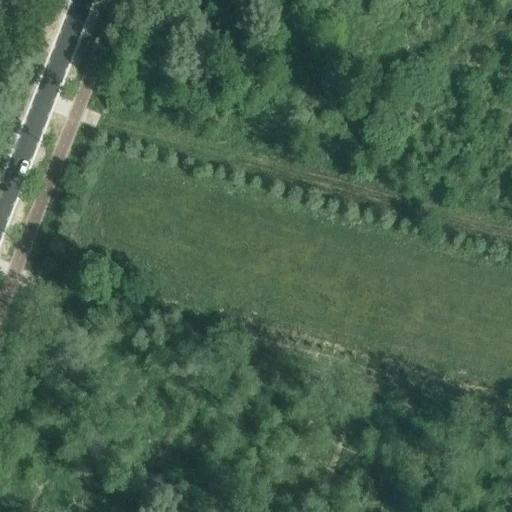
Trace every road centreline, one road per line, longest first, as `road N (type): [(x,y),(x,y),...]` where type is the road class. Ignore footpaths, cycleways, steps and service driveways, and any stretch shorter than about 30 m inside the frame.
road 1 (track): [(41,104),(511,235)]
road 2 (tertiary): [(0,211),(77,0)]
